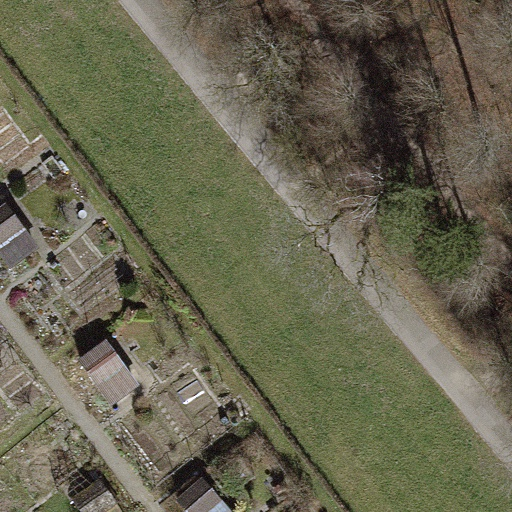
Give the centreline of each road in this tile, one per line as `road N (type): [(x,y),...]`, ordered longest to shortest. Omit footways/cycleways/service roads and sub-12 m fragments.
road 1 (track): [(139,0),(511,446)]
road 2 (track): [(0,304),(153,511)]
